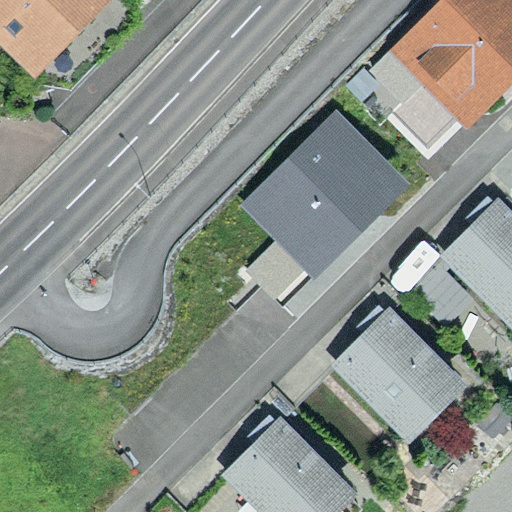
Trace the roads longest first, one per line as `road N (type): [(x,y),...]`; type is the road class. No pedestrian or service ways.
road 1 (residential): [(7,266),(72,329),(124,328),(138,311),(157,231),(389,0)]
road 2 (residential): [(511,125),(123,511)]
road 3 (primary): [(7,266),(265,0)]
